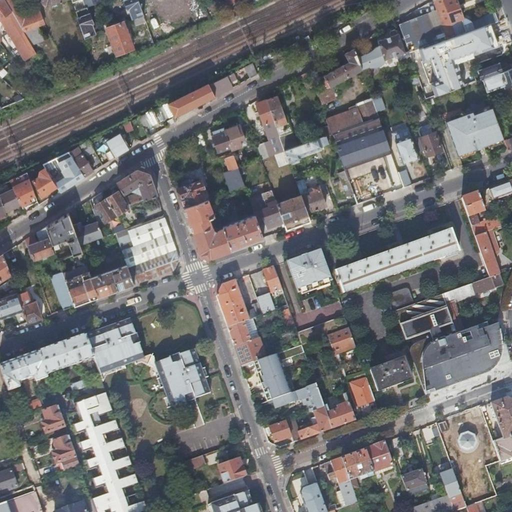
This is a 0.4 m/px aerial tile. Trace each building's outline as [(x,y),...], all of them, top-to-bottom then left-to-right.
[(32,56),(36,54),(31,45),(4,0),(0,0),(0,38),(1,38),(0,37),(0,21),(1,21),(19,49),(21,48),(25,54),(30,51),(32,56)] [(4,0),(31,45),(45,40),(37,27),(44,24),(38,9),(26,14),(17,0),(4,0)] [(71,0),(75,11),(86,7),(101,2),(100,0),(71,0)] [(131,10),(134,18),(136,24),(145,21),(137,0),(125,0),(129,10),(131,10)] [(432,0),(442,26),(446,39),(456,36),(443,0),(432,0)] [(443,0),(456,36),(466,32),(461,19),(463,18),(456,0),(443,0)] [(428,10),(425,4),(418,8),(421,14),(428,10)] [(92,23),(86,7),(75,11),(85,38),(94,35),(94,34),(91,27),(90,24),(92,23)] [(474,29),(498,21),(495,11),(484,15),(485,18),(472,22),(474,29)] [(398,24),(408,52),(436,43),(438,42),(433,29),(427,14),(398,24)] [(461,19),(466,32),(473,30),(474,29),(472,22),(470,20),(466,19),(463,18),(461,19)] [(106,28),(116,55),(133,48),(123,21),(106,28)] [(160,25),(148,30),(153,42),(164,37),(160,25)] [(433,29),(438,42),(446,39),(442,26),(433,29)] [(362,69),(362,70),(370,67),(370,68),(371,68),(375,67),(379,67),(383,65),(384,63),(385,62),(385,60),(405,52),(398,34),(396,30),(394,29),(390,31),(389,33),(391,36),(378,41),(380,46),(376,48),(370,52),(368,53),(357,57),(362,69)] [(408,52),(415,69),(446,58),(449,66),(468,60),(465,52),(469,50),(479,47),(473,30),(466,32),(456,36),(446,39),(438,42),(436,43),(408,52)] [(362,69),(357,57),(354,48),(345,54),(350,63),(344,66),(343,65),(317,80),(324,91),(331,87),(347,78),(348,80),(350,79),(349,76),(355,73),(356,73),(362,69)] [(511,59),(479,71),(482,79),(487,92),(504,86),(505,88),(509,86),(510,88),(511,87),(511,59)] [(252,63),(245,67),(250,78),(257,74),(252,63)] [(307,88),(315,85),(309,70),(302,74),(307,88)] [(233,72),(209,85),(214,96),(233,88),(230,82),(236,79),(233,72)] [(417,77),(411,79),(413,85),(419,83),(417,77)] [(425,86),(429,98),(436,96),(431,83),(425,86)] [(208,84),(150,111),(154,124),(156,124),(172,116),(174,122),(177,121),(175,116),(214,96),(209,85),(208,84)] [(387,97),(398,93),(395,85),(384,89),(387,97)] [(318,94),(322,104),(335,99),(331,87),(324,91),(318,94)] [(381,95),(372,98),(372,99),(376,109),(378,113),(387,110),(381,95)] [(277,96),(266,100),(280,136),(292,132),(286,115),(284,116),(277,96)] [(376,109),(372,99),(356,105),(357,108),(327,119),(329,124),(332,134),(379,117),(378,113),(376,109)] [(261,159),(275,155),(285,151),(280,136),(266,100),(256,104),(269,140),(256,145),(261,159)] [(458,155),(504,138),(493,107),(474,114),(473,111),(447,120),(458,155)] [(150,111),(139,116),(142,125),(151,126),(156,124),(154,124),(150,111)] [(357,204),(381,195),(371,168),(366,169),(357,144),(385,133),(379,117),(332,134),(345,171),(353,194),(357,204)] [(130,121),(123,124),(128,135),(134,133),(130,121)] [(231,148),(232,151),(242,147),(240,140),(245,138),(240,124),(224,130),(231,148)] [(325,136),(332,134),(329,124),(316,129),(320,138),(325,136)] [(231,148),(224,130),(223,128),(212,132),(214,135),(211,136),(218,153),(231,148)] [(442,150),(435,131),(417,138),(421,148),(424,147),(425,150),(427,155),(442,150)] [(201,132),(195,136),(200,147),(206,145),(201,132)] [(285,151),(298,146),(292,132),(280,136),(285,151)] [(110,151),(114,158),(130,148),(121,133),(105,143),(110,151)] [(326,141),(325,136),(320,138),(298,146),(285,151),(289,163),(301,159),(300,155),(323,147),(321,143),(326,141)] [(394,158),(395,160),(401,158),(403,164),(419,158),(411,136),(395,141),(399,152),(393,154),(394,158)] [(421,148),(417,138),(415,139),(419,152),(425,150),(424,147),(421,148)] [(89,141),(68,151),(84,177),(93,171),(82,154),(86,151),(87,154),(94,150),(89,141)] [(84,177),(68,151),(56,157),(64,169),(63,171),(72,184),(84,177)] [(106,153),(110,160),(112,159),(114,158),(110,151),(106,153)] [(279,167),(289,163),(285,151),(275,155),(279,167)] [(441,167),(449,165),(446,156),(445,152),(437,155),(441,167)] [(228,171),(238,168),(235,161),(233,155),(224,158),(228,171)] [(396,190),(405,187),(399,172),(395,160),(394,158),(386,161),(396,190)] [(49,160),(42,164),(45,168),(51,177),(57,173),(49,160)] [(42,195),(56,186),(51,177),(45,168),(40,171),(38,177),(32,180),(42,195)] [(224,173),(230,192),(245,187),(238,168),(228,171),(224,173)] [(137,170),(116,183),(123,194),(130,190),(138,193),(125,198),(129,205),(156,195),(149,174),(137,170)] [(405,187),(412,184),(406,170),(399,172),(405,187)] [(346,196),(353,194),(345,171),(337,174),(346,196)] [(25,172),(9,180),(13,187),(21,204),(22,206),(30,202),(29,198),(35,195),(25,172)] [(56,186),(60,192),(66,188),(57,173),(51,177),(56,186)] [(296,182),(301,195),(307,212),(326,205),(319,186),(308,189),(304,179),(296,182)] [(208,200),(203,187),(206,186),(205,181),(202,182),(201,180),(180,188),(178,191),(184,208),(208,200)] [(492,200),(511,193),(511,191),(508,181),(488,189),(492,200)] [(0,215),(5,214),(5,212),(21,204),(13,187),(0,193),(0,215)] [(249,199),(255,215),(257,222),(264,220),(267,228),(284,222),(277,204),(276,201),(275,201),(271,190),(249,199)] [(117,191),(106,198),(116,215),(127,208),(117,191)] [(461,198),(468,217),(476,214),(484,211),(477,192),(461,198)] [(37,201),(35,195),(29,198),(30,202),(32,204),(37,201)] [(287,229),(310,221),(307,212),(301,195),(277,204),(284,222),(287,229)] [(116,215),(106,198),(94,206),(104,223),(116,215)] [(214,217),(208,200),(184,208),(193,234),(212,227),(213,227),(210,218),(214,217)] [(46,226),(50,237),(54,250),(59,248),(57,242),(64,239),(67,241),(72,254),(81,251),(79,245),(72,225),(68,213),(46,226)] [(485,232),(490,230),(501,226),(497,216),(479,223),(476,214),(468,217),(475,236),(485,232)] [(114,233),(115,233),(126,264),(133,285),(173,270),(179,259),(164,215),(124,229),(114,233)] [(255,215),(223,226),(223,228),(231,249),(263,238),(257,222),(255,215)] [(80,222),(72,225),(79,245),(102,237),(97,222),(81,227),(80,222)] [(33,235),(24,240),(27,249),(30,258),(33,257),(34,260),(53,253),(47,239),(50,237),(46,226),(36,233),(39,241),(36,242),(33,235)] [(213,231),(212,227),(193,234),(200,252),(211,257),(231,249),(223,228),(219,230),(219,231),(216,232),(213,231)] [(353,265),(336,272),(338,279),(336,280),(337,283),(340,282),(343,293),(459,251),(451,230),(441,233),(440,230),(433,233),(435,236),(400,249),(399,245),(393,248),(394,251),(359,263),(358,260),(352,263),(353,265)] [(489,277),(500,273),(494,259),(498,252),(490,230),(485,232),(475,236),(480,250),(481,252),(489,277)] [(324,259),(320,249),(287,261),(298,292),(301,291),(329,281),(331,280),(328,271),(324,259)] [(9,250),(2,255),(4,260),(11,256),(9,250)] [(2,255),(0,256),(0,280),(1,280),(2,282),(6,279),(5,278),(10,274),(4,260),(2,255)] [(334,255),(324,259),(328,271),(338,267),(334,255)] [(126,264),(90,277),(98,298),(133,285),(126,264)] [(90,277),(88,272),(86,273),(83,266),(66,272),(68,279),(65,280),(74,306),(98,298),(90,277)] [(282,292),(273,266),(263,270),(271,293),(278,290),(279,293),(282,292)] [(58,299),(64,310),(74,306),(65,280),(61,269),(49,274),(58,299)] [(504,284),(500,273),(489,277),(442,294),(456,333),(467,329),(466,327),(463,328),(454,302),(504,284)] [(11,279),(0,285),(0,292),(2,291),(4,292),(14,286),(11,279)] [(250,319),(251,318),(256,317),(253,310),(246,312),(234,280),(222,285),(216,297),(227,327),(250,319)] [(329,281),(301,291),(302,294),(330,284),(329,281)] [(390,299),(409,292),(409,291),(408,289),(407,288),(406,288),(405,288),(392,293),(390,294),(390,296),(390,297),(390,299)] [(19,300),(23,311),(27,323),(41,318),(35,301),(30,303),(26,291),(17,294),(19,300)] [(395,311),(414,304),(409,292),(390,299),(395,311)] [(16,293),(0,299),(0,319),(23,311),(19,300),(17,294),(16,293)] [(262,315),(273,311),(267,294),(256,298),(257,303),(262,315)] [(467,329),(456,333),(442,294),(414,304),(395,311),(405,340),(433,330),(434,330),(435,330),(438,330),(439,331),(440,332),(442,334),(443,336),(443,338),(442,338),(437,337),(431,338),(426,339),(421,340),(418,341),(412,345),(411,347),(410,349),(410,351),(410,353),(425,395),(472,378),(485,373),(490,371),(495,366),(498,362),(499,360),(500,358),(501,355),(501,353),(501,350),(501,348),(501,346),(500,340),(498,323),(495,324),(494,320),(467,329)] [(253,310),(256,317),(262,315),(257,303),(251,305),(253,310)] [(325,336),(328,335),(348,328),(344,316),(297,333),(301,345),(310,342),(325,336)] [(143,358),(129,318),(113,324),(85,334),(94,358),(100,373),(123,365),(134,361),(143,358)] [(234,347),(258,338),(251,318),(250,319),(227,327),(234,347)] [(335,355),(355,347),(348,328),(328,335),(335,355)] [(94,358),(85,334),(38,351),(47,375),(94,358)] [(262,350),(258,338),(234,347),(241,367),(253,363),(265,358),(263,352),(266,352),(265,349),(262,350)] [(194,347),(154,362),(163,386),(170,406),(210,392),(194,347)] [(47,375),(38,351),(0,364),(0,366),(8,391),(20,387),(19,382),(35,376),(37,381),(47,377),(47,375)] [(265,358),(253,363),(256,373),(259,372),(263,383),(260,383),(267,401),(272,399),(290,393),(287,383),(288,382),(280,360),(279,361),(276,354),(265,358)] [(149,355),(143,358),(134,361),(135,365),(141,362),(152,366),(160,387),(163,386),(154,362),(152,356),(149,355)] [(387,364),(370,370),(377,391),(411,379),(404,358),(393,362),(392,358),(386,361),(387,364)] [(123,365),(100,373),(102,381),(105,375),(124,368),(123,365)] [(317,370),(311,372),(314,380),(319,378),(317,370)] [(358,406),(374,401),(366,378),(350,383),(358,406)] [(72,392),(89,386),(87,380),(70,386),(72,392)] [(96,389),(104,386),(102,381),(89,386),(72,392),(62,395),(64,401),(71,399),(71,398),(93,390),(96,389)] [(312,411),(323,407),(322,405),(318,391),(315,384),(290,393),(272,399),(273,402),(275,408),(288,403),(288,404),(294,402),(294,401),(301,399),(303,406),(306,405),(308,413),(312,411)] [(97,395),(106,392),(104,386),(96,389),(97,395)] [(318,391),(322,405),(328,403),(325,394),(323,394),(322,390),(318,391)] [(144,511),(148,510),(130,458),(127,451),(106,392),(97,395),(59,409),(65,426),(67,433),(68,436),(76,456),(79,465),(94,511),(144,511)] [(331,429),(354,420),(345,394),(343,395),(345,403),(336,406),(337,408),(329,411),(328,409),(327,407),(324,408),(331,429)] [(493,441),(493,443),(511,436),(511,399),(507,397),(490,403),(503,438),(494,442),(494,441),(493,441)] [(25,406),(27,412),(32,410),(42,406),(39,399),(30,403),(30,404),(25,406)] [(65,426),(59,409),(58,406),(52,408),(43,411),(47,421),(41,422),(45,433),(65,426)] [(292,443),(331,429),(324,408),(323,407),(312,411),(314,417),(311,418),(314,425),(306,428),(301,430),(297,431),(293,418),(266,428),(271,440),(273,439),(274,443),(290,437),(292,443)] [(481,407),(436,423),(452,469),(465,507),(475,503),(496,496),(485,466),(499,461),(499,460),(493,443),(493,441),(482,412),(481,407)] [(60,472),(72,468),(69,459),(76,456),(68,436),(53,441),(57,451),(52,453),(56,463),(57,463),(60,472)] [(511,436),(493,443),(499,460),(510,456),(510,455),(511,454),(511,436)] [(384,442),(365,449),(373,471),(374,474),(393,467),(384,442)] [(365,449),(341,457),(349,479),(354,478),(352,474),(358,472),(360,476),(373,471),(365,449)] [(206,464),(203,455),(180,463),(185,477),(195,473),(193,469),(206,464)] [(341,457),(323,464),(325,468),(326,470),(329,480),(336,478),(341,490),(345,503),(341,505),(340,505),(341,508),(357,502),(355,495),(349,479),(341,457)] [(218,466),(224,464),(222,458),(216,460),(218,466)] [(224,483),(245,476),(239,459),(224,464),(218,466),(224,483)] [(24,468),(21,463),(9,467),(10,470),(11,469),(12,473),(24,468)] [(421,468),(401,475),(408,495),(428,488),(421,468)] [(0,492),(17,487),(12,473),(11,469),(10,470),(0,473),(0,492)] [(412,507),(414,511),(450,511),(460,508),(465,507),(452,469),(440,473),(447,494),(412,507)] [(327,511),(317,483),(302,488),(300,493),(307,511),(327,511)] [(336,492),(341,505),(345,503),(341,490),(336,492)] [(42,511),(35,491),(0,504),(0,511),(42,511)] [(258,511),(255,505),(252,506),(247,491),(209,504),(211,511),(258,511)] [(87,511),(84,502),(73,506),(73,505),(63,508),(63,509),(55,511),(87,511)] [(465,507),(466,511),(477,511),(475,503),(465,507)]
